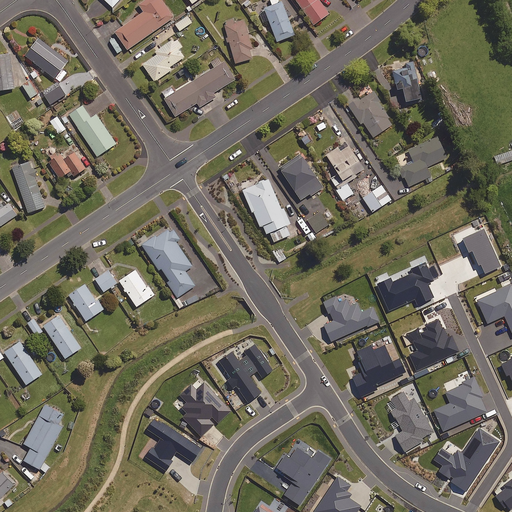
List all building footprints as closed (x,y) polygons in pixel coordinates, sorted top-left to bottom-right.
[(173,17),(161,0),(142,0),(138,4),(143,11),(114,31),(126,49),(173,17)] [(279,1),(278,0),(268,0),(271,4),(264,7),(265,12),(260,14),(262,21),(268,19),(276,41),(294,34),(281,0),(279,1)] [(295,0),(313,24),(328,13),(318,0),(295,0)] [(191,22),(187,15),(175,24),(179,30),(191,22)] [(252,48),(243,19),(234,22),(233,19),(223,22),(235,62),(251,58),(249,48),(252,48)] [(67,60),(37,38),(24,55),(54,77),(67,60)] [(174,41),(172,39),(155,51),(156,54),(142,64),(154,81),(171,69),(169,66),(184,56),(178,49),(182,46),(177,40),(174,41)] [(0,89),(14,88),(9,52),(0,53),(0,89)] [(223,61),(222,62),(218,56),(210,61),(214,67),(163,97),(174,116),(196,102),(199,107),(215,97),(213,92),(234,79),(223,61)] [(413,61),(404,62),(405,66),(392,69),(396,88),(402,87),(404,100),(420,97),(413,61)] [(55,95),(59,100),(65,96),(63,93),(79,83),(72,73),(57,83),(62,90),(55,95)] [(37,93),(29,81),(22,86),(30,98),(37,93)] [(392,124),(372,91),(359,99),(358,97),(348,104),(360,123),(363,121),(372,136),(392,124)] [(90,117),(81,104),(68,113),(96,155),(115,143),(96,114),(90,117)] [(438,119),(428,124),(431,129),(445,121),(440,112),(435,115),(438,119)] [(65,128),(56,115),(49,120),(58,133),(65,128)] [(410,133),(399,140),(400,142),(387,150),(390,156),(414,141),(410,133)] [(308,134),(300,139),(304,146),(312,141),(308,134)] [(447,159),(438,139),(408,152),(413,164),(400,170),(408,188),(431,178),(426,168),(447,159)] [(364,171),(347,141),(326,153),(335,168),(327,173),(342,199),(353,193),(346,182),(364,171)] [(69,170),(73,175),(84,168),(71,148),(60,156),(58,153),(47,160),(59,177),(69,170)] [(511,159),(511,150),(494,156),(497,165),(511,159)] [(322,187),(300,154),(279,168),(300,199),(309,193),(310,195),(322,187)] [(37,176),(34,165),(31,166),(29,161),(12,166),(28,212),(44,206),(34,177),(37,176)] [(242,190),(252,212),(253,212),(259,226),(262,225),(266,234),(269,233),(273,242),(289,235),(285,225),(289,223),(283,208),(281,209),(267,178),(242,190)] [(381,184),(362,197),(364,199),(353,207),(361,219),(391,198),(381,184)] [(4,206),(0,200),(0,225),(16,214),(9,203),(4,206)] [(308,220),(319,239),(327,234),(323,227),(329,224),(322,211),(308,220)] [(178,239),(172,230),(168,232),(166,230),(157,236),(156,233),(140,244),(157,270),(160,268),(166,277),(164,279),(176,297),(194,285),(185,270),(192,265),(175,241),(178,239)] [(288,256),(283,247),(274,252),(279,261),(288,256)] [(154,293),(136,268),(118,280),(136,306),(154,293)] [(116,282),(107,270),(95,279),(103,291),(116,282)] [(68,294),(85,320),(103,308),(97,298),(95,300),(84,283),(68,294)] [(80,347),(58,314),(42,325),(64,358),(80,347)] [(41,330),(33,318),(27,322),(35,335),(41,330)] [(41,373),(18,340),(3,350),(25,384),(41,373)] [(237,360),(231,350),(218,359),(230,376),(225,379),(233,391),(238,388),(247,402),(260,393),(248,376),(257,370),(261,377),(271,370),(254,344),(244,351),(246,354),(237,360)] [(372,350),(370,344),(357,350),(358,353),(354,355),(362,372),(352,376),(361,396),(376,389),(374,386),(405,371),(399,357),(392,361),(384,344),(372,350)] [(182,416),(200,435),(213,424),(208,418),(211,416),(217,422),(230,411),(203,382),(195,389),(190,384),(179,394),(186,401),(182,405),(188,411),(182,416)] [(421,437),(432,431),(414,398),(409,401),(403,391),(389,398),(393,406),(389,408),(401,430),(394,434),(403,451),(422,440),(421,437)] [(65,413),(47,403),(25,443),(32,447),(25,459),(40,468),(64,426),(59,423),(65,413)] [(229,417),(217,428),(221,433),(233,422),(229,417)] [(312,457),(296,446),(289,457),(284,454),(275,467),(283,472),(280,476),(290,482),(282,495),(300,507),(332,459),(317,449),(312,457)] [(0,472),(0,504),(1,505),(4,501),(1,497),(16,483),(3,470),(0,472)]
